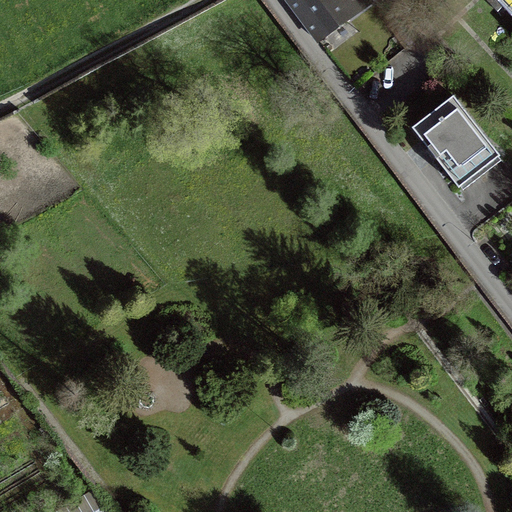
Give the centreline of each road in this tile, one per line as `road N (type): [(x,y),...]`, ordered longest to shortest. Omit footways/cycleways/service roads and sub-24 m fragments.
road 1 (residential): [(272,0),(511,308)]
road 2 (track): [(0,105),(194,0)]
